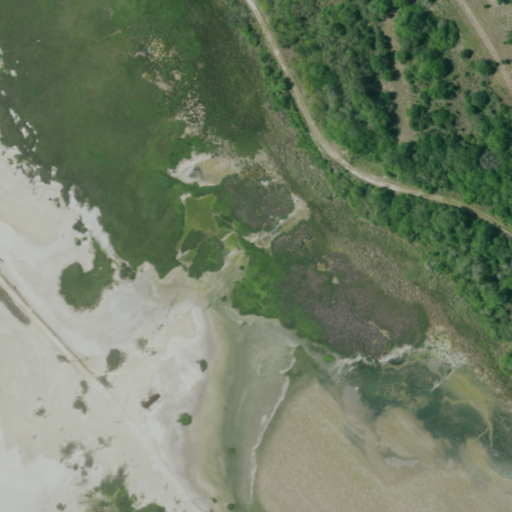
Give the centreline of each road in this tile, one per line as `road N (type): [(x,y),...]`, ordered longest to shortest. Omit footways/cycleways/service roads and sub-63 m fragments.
road 1 (track): [(511,231),(465,205),(363,176),(324,149),(242,0)]
road 2 (track): [(195,511),(106,392),(0,281)]
